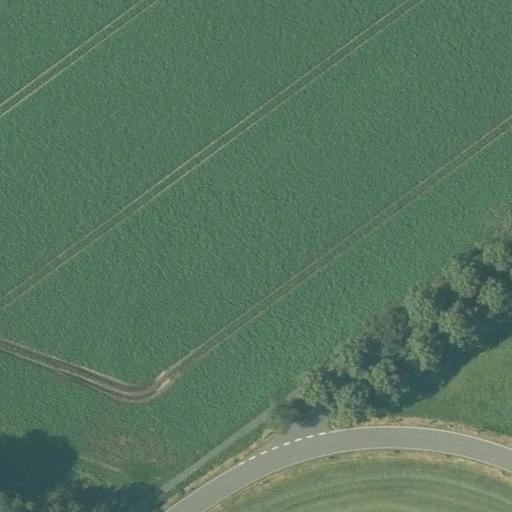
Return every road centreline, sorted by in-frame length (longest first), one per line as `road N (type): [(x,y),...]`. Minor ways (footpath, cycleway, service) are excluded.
road 1 (residential): [(293,452),(295,437),(389,359),(511,273)]
road 2 (tertiary): [(511,463),(454,443),(411,439),(293,452)]
road 3 (tertiary): [(293,452),(181,511)]
